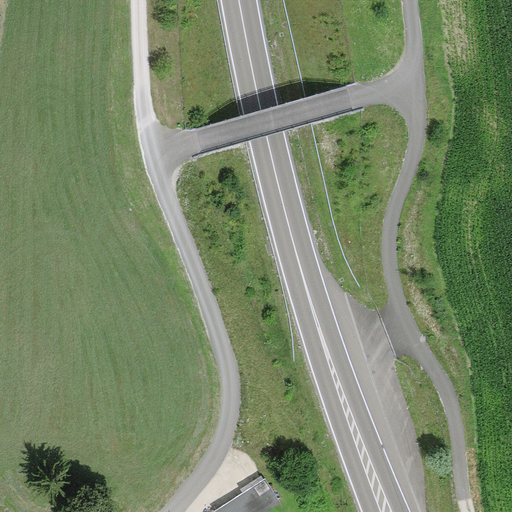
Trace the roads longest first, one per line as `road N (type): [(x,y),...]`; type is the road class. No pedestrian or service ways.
road 1 (primary): [(238,0),(257,132),(333,391),(383,511)]
road 2 (track): [(468,511),(446,386),(387,253),(415,120),(406,86)]
road 3 (track): [(148,169),(226,403),(211,464),(169,511)]
road 4 (track): [(406,86),(148,169)]
road 5 (track): [(148,169),(133,136),(130,0)]
